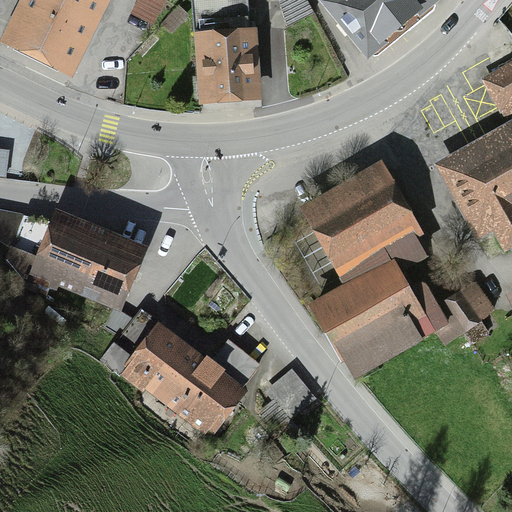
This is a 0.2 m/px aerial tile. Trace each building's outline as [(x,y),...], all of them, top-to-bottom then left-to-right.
[(65,63),(64,62),(95,0),(39,0),(18,41),(61,63),(61,64),(64,65),(65,63)] [(198,62),(199,62),(199,60),(205,59),(208,98),(255,95),(248,0),(195,0),(194,2),(198,62)] [(308,0),(285,0),(293,24),(316,13),(308,0)] [(332,0),(330,2),(368,48),(367,49),(369,52),(431,0),(332,0)] [(511,67),(500,74),(511,94),(511,134),(450,169),(482,226),(492,220),(507,247),(511,244),(511,67)] [(379,177),(316,213),(357,285),(383,270),(421,249),(379,177)] [(8,261),(25,279),(35,284),(38,276),(115,307),(118,297),(120,298),(137,256),(86,235),(27,221),(26,222),(8,261)] [(383,270),(357,285),(316,309),(357,376),(437,331),(446,344),(464,332),(454,317),(460,314),(454,304),(449,297),(437,304),(429,290),(403,305),(383,270)] [(489,333),(480,320),(495,310),(476,283),(467,289),(470,294),(454,304),(460,314),(454,317),(464,332),(473,344),(489,333)] [(155,332),(160,325),(142,311),(103,361),(121,375),(122,373),(144,391),(147,387),(206,433),(260,366),(230,342),(207,372),(155,332)] [(316,399),(295,374),(270,394),(276,401),(262,413),(277,431),(316,399)]
